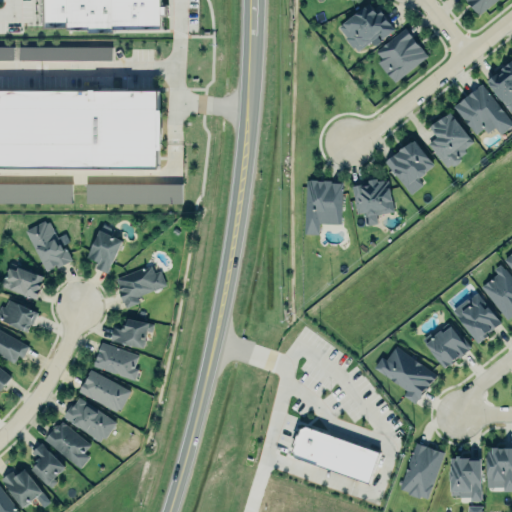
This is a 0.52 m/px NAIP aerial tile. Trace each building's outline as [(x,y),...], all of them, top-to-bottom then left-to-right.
[(39,0),(154,0),(154,28),(42,28),(39,0)] [(466,0),(478,15),(497,0),(466,0)] [(358,50),(379,34),(382,38),(394,28),(383,14),(378,7),(374,10),(368,3),(338,26),(346,36),(345,37),(353,47),(354,46),(358,50)] [(393,83),(427,57),(405,28),(375,50),(382,59),(378,62),(393,83)] [(13,47),(0,46),(0,60),(13,60),(13,47)] [(111,46),(19,47),(19,60),(111,60),(111,46)] [(511,58),(485,81),(501,101),(503,99),(507,104),(505,106),(510,112),(511,112),(511,58)] [(511,122),(481,83),(453,106),(476,135),(483,129),(487,133),(495,127),(501,134),(511,124),(511,122)] [(0,90),(157,90),(157,166),(0,166),(0,90)] [(473,142),(450,112),(446,116),(444,114),(426,128),(434,138),(427,143),(446,168),(451,164),(452,166),(456,165),(459,162),(461,159),(459,157),(466,152),(464,149),(473,142)] [(433,165),(426,171),(426,173),(420,178),(417,178),(422,184),(411,193),(385,161),(410,140),(412,142),(414,141),(433,165)] [(394,211),(376,214),(377,223),(365,225),(363,213),(357,214),(352,185),(364,183),(363,180),(377,178),(378,181),(387,179),(394,211)] [(306,180),(309,180),(309,179),(331,180),(331,182),(342,182),(340,223),(338,223),(338,224),(320,223),(319,234),(304,233),(306,180)] [(71,182),(0,183),(0,203),(71,202),(71,182)] [(85,203),(181,204),(181,184),(86,183),(85,203)] [(44,221),(25,230),(46,271),(56,265),(57,267),(72,260),(65,247),(62,248),(49,222),(45,224),(44,221)] [(107,273),(122,240),(110,235),(113,229),(101,224),(86,257),(96,262),(94,267),(107,273)] [(511,251),(503,259),(511,270),(511,251)] [(507,320),(511,315),(511,277),(501,263),(494,269),(498,274),(482,287),(507,320)] [(115,278),(120,289),(118,290),(122,302),(123,301),(125,307),(138,302),(136,296),(165,285),(160,271),(154,273),(151,266),(145,268),(144,267),(115,278)] [(43,276),(18,267),(16,271),(9,268),(6,276),(4,276),(2,279),(1,282),(1,286),(36,299),(38,294),(41,287),(41,286),(42,282),(41,281),(43,276)] [(500,322),(486,334),(488,336),(478,344),(451,310),(467,297),(468,299),(477,293),(500,322)] [(36,310),(4,299),(0,309),(0,321),(29,331),(36,310)] [(124,317),(122,326),(113,324),(110,339),(144,346),(147,329),(152,330),(154,322),(149,321),(149,320),(128,315),(127,317),(124,317)] [(424,344),(445,369),(470,348),(449,323),(424,344)] [(29,345),(0,330),(0,355),(13,363),(17,356),(22,358),(29,345)] [(133,368),(138,355),(101,342),(92,366),(134,380),(138,369),(133,368)] [(397,345),(387,358),(382,355),(375,365),(407,388),(403,394),(414,401),(417,397),(419,397),(432,380),(436,373),(397,345)] [(90,367),(131,389),(120,408),(118,407),(116,410),(100,401),(99,403),(96,401),(98,399),(78,389),(83,379),(84,380),(89,371),(88,371),(90,367)] [(0,388),(10,377),(0,368),(0,388)] [(62,414),(70,403),(72,405),(79,395),(116,420),(105,436),(103,435),(100,440),(62,414)] [(62,419),(59,422),(56,422),(53,425),(53,427),(52,427),(44,437),(80,467),(90,455),(84,450),(91,443),(62,419)] [(300,425),(288,458),(368,487),(378,454),(300,425)] [(416,439),(445,449),(428,497),(420,494),(419,496),(408,492),(409,490),(400,487),(416,439)] [(31,468),(47,486),(65,468),(41,443),(29,454),(37,462),(31,468)] [(511,444),(511,488),(503,488),(503,484),(487,485),(486,449),(492,448),(491,445),(498,444),(498,445),(504,445),(510,444),(511,444)] [(469,455),(481,455),(482,499),(469,500),(469,496),(459,496),(458,493),(450,493),(450,478),(448,478),(448,467),(449,467),(449,454),(457,454),(463,453),(469,455)] [(1,477),(9,470),(13,475),(24,466),(42,489),(42,490),(50,500),(43,505),(35,495),(29,500),(29,501),(26,504),(24,504),(23,505),(1,477)] [(17,511),(0,489),(0,511),(17,511)]
